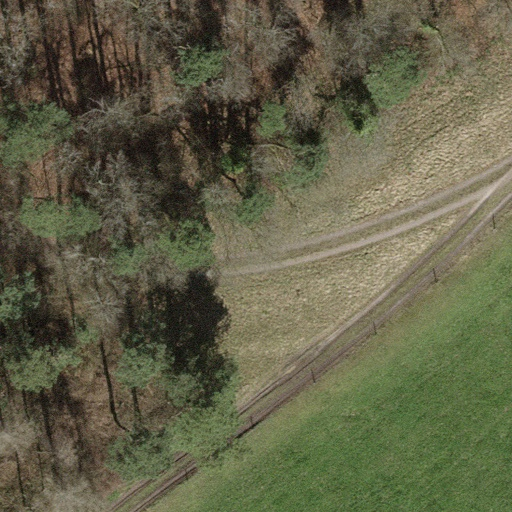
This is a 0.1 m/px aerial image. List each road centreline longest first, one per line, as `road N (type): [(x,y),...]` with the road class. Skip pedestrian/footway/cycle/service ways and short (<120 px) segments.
road 1 (track): [(0,234),(134,275),(270,260),(511,172)]
road 2 (track): [(511,184),(301,375),(128,511)]
